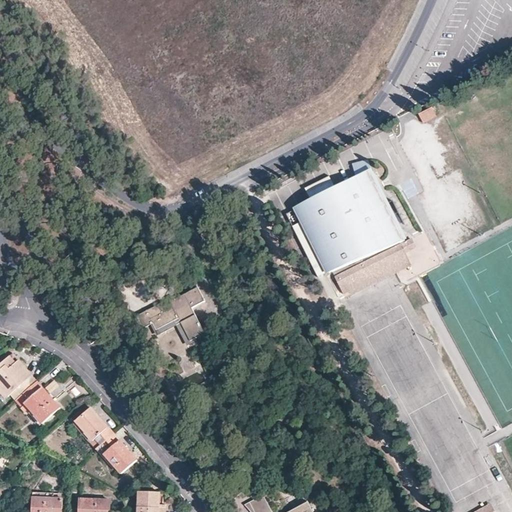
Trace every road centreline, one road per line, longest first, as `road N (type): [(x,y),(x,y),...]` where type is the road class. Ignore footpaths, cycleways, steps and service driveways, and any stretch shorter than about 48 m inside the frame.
road 1 (residential): [(433,0),(408,54),(365,113),(187,208),(153,210),(32,125),(0,122)]
road 2 (residential): [(208,511),(73,353),(32,328)]
